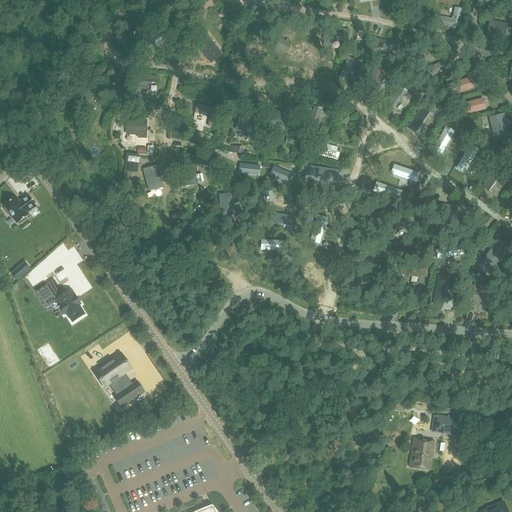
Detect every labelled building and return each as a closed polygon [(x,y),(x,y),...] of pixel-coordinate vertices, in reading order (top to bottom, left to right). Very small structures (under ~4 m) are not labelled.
[(156,0),(143,0),(142,8),(172,14),(175,0),(164,0),(164,2),(158,0),(156,0)] [(439,16),(437,25),(458,29),(462,9),(455,7),(452,19),(439,16)] [(159,18),(152,23),(156,28),(162,23),(159,18)] [(501,44),(505,25),(491,22),(487,41),(501,44)] [(350,29),(342,28),(341,32),(325,30),(323,45),(331,46),(332,39),(348,41),(350,29)] [(152,51),(166,40),(159,31),(146,40),(152,51)] [(210,61),(221,53),(205,32),(194,41),(210,61)] [(246,53),(252,54),(253,51),(262,52),(264,45),(258,44),(258,41),(237,37),(234,51),(236,51),(235,58),(245,60),(246,53)] [(371,37),(369,45),(395,51),(397,43),(371,37)] [(279,38),(273,47),(287,54),(292,44),(279,38)] [(348,56),(339,77),(346,80),(355,59),(348,56)] [(447,60),(425,72),(429,79),(451,68),(447,60)] [(378,86),(386,73),(376,68),(367,83),(373,86),(374,84),(378,86)] [(159,83),(159,76),(129,74),(129,80),(138,81),(137,85),(145,86),(146,82),(159,83)] [(89,78),(74,95),(86,105),(101,88),(89,78)] [(466,78),(445,85),(449,95),(470,88),(466,78)] [(389,106),(395,110),(408,93),(401,89),(389,106)] [(239,112),(247,108),(242,99),(234,103),(239,112)] [(479,99),(458,104),(461,115),(482,109),(479,99)] [(196,104),(194,113),(210,115),(208,127),(216,128),(220,108),(196,104)] [(314,106),(307,126),(315,129),(322,109),(314,106)] [(421,109),(407,129),(411,132),(415,135),(422,125),(429,115),(421,109)] [(265,128),(286,132),(290,116),(284,115),(284,114),(276,112),(275,113),(269,112),(265,128)] [(488,117),(493,138),(509,134),(508,128),(510,128),(508,119),(505,119),(504,113),(488,117)] [(234,130),(255,136),(259,119),(253,118),(254,116),(245,114),(245,116),(238,114),(234,130)] [(147,139),(147,120),(126,119),(126,135),(138,135),(138,138),(147,139)] [(432,150),(440,155),(454,130),(446,125),(432,150)] [(322,138),(318,155),(338,160),(339,153),(326,150),(329,139),(322,138)] [(469,144),(456,168),(465,172),(478,149),(469,144)] [(259,165),(242,164),(239,163),(238,173),(241,174),(258,175),(259,165)] [(162,179),(165,178),(161,164),(143,169),(149,191),(164,188),(162,179)] [(198,183),(194,164),(180,167),(184,187),(198,183)] [(394,165),(391,174),(416,183),(419,173),(394,165)] [(292,173),(274,166),(270,175),(288,183),(292,173)] [(479,185),(483,169),(470,166),(466,182),(479,185)] [(338,171),(309,167),(308,176),(337,180),(338,171)] [(494,170),(482,187),(488,191),(496,180),(498,182),(500,178),(499,177),(501,174),(494,170)] [(376,182),(373,191),(398,200),(401,190),(376,182)] [(219,193),(219,214),(235,214),(235,193),(219,193)] [(15,196),(3,205),(5,207),(3,209),(8,215),(9,214),(16,223),(17,222),(19,225),(26,219),(25,217),(28,215),(26,212),(35,205),(28,195),(18,202),(15,196)] [(438,203),(437,210),(443,211),(440,225),(447,226),(450,212),(456,214),(458,207),(438,203)] [(57,210),(38,225),(47,236),(66,220),(57,210)] [(364,210),(361,219),(365,221),(364,223),(366,224),(367,221),(373,223),(376,214),(364,210)] [(270,212),(269,222),(290,226),(291,216),(270,212)] [(392,237),(414,221),(410,214),(387,231),(392,237)] [(317,215),(309,241),(319,244),(327,218),(317,215)] [(42,216),(36,223),(39,226),(45,219),(42,216)] [(61,241),(70,260),(84,254),(80,247),(79,247),(74,236),(61,241)] [(497,239),(482,260),(495,269),(510,248),(497,239)] [(261,240),(260,250),(285,251),(286,241),(261,240)] [(462,254),(460,244),(436,250),(438,259),(462,254)] [(305,254),(309,257),(317,250),(313,246),(305,254)] [(511,260),(501,278),(508,282),(511,275),(511,260)] [(301,271),(309,282),(318,275),(316,272),(317,271),(315,268),(314,270),(310,264),(301,271)] [(354,286),(362,287),(366,268),(358,266),(354,286)] [(401,267),(401,275),(407,276),(407,277),(420,278),(420,277),(427,277),(427,269),(401,267)] [(20,276),(15,270),(11,274),(16,280),(20,276)] [(438,275),(433,303),(443,305),(447,276),(438,275)] [(46,285),(36,291),(43,301),(53,295),(64,314),(66,312),(72,322),(77,319),(79,318),(83,315),(78,305),(80,304),(71,290),(69,292),(64,295),(63,294),(63,295),(56,285),(57,284),(54,280),(46,285)] [(465,293),(479,308),(490,297),(477,282),(465,293)] [(139,370),(129,355),(119,362),(119,363),(114,367),(113,366),(102,373),(113,388),(124,380),(132,392),(123,398),(125,401),(123,403),(128,410),(139,402),(139,401),(152,392),(145,382),(138,387),(130,376),(139,370)] [(171,433),(196,420),(192,411),(166,424),(171,433)] [(437,416),(435,432),(452,434),(460,436),(462,425),(463,420),(449,418),(442,417),(437,416)] [(402,435),(410,435),(411,426),(402,425),(402,435)] [(429,470),(434,441),(414,438),(410,467),(429,470)] [(506,511),(503,503),(488,508),(490,511),(489,511),(506,511)]
